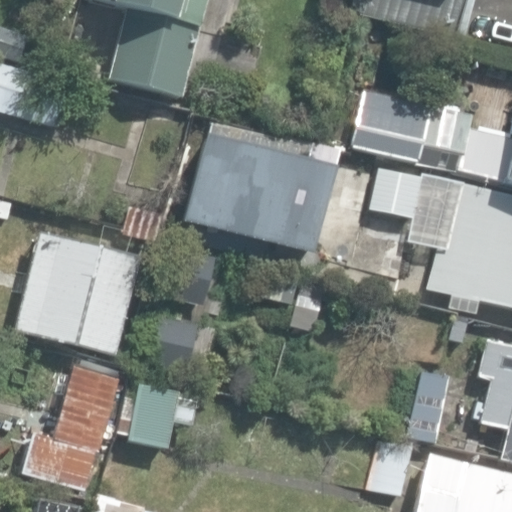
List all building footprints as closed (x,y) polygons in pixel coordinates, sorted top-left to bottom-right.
[(176,100),(202,0),(81,0),(123,11),(104,82),(176,100)] [(344,0),(341,11),(450,40),(460,0),(344,0)] [(0,112),(50,128),(64,80),(54,77),(0,60),(0,112)] [(511,126),(509,139),(466,129),(469,117),(361,91),(347,148),(413,164),(417,149),(453,158),(450,173),(511,187),(511,126)] [(305,149),(209,125),(206,138),(201,136),(179,224),(305,256),(326,170),(302,163),(305,149)] [(408,201),(413,177),(378,169),(373,194),(408,201)] [(511,200),(447,186),(423,290),(447,296),(444,310),(471,316),(474,302),(511,310),(511,200)] [(121,235),(151,242),(157,213),(127,206),(121,235)] [(7,328),(107,357),(136,261),(36,231),(7,328)] [(135,359),(179,368),(194,299),(149,289),(135,359)] [(511,347),(482,341),(473,377),(487,380),(481,405),(474,403),(471,418),(478,420),(477,426),(503,432),(496,463),(511,466),(511,347)] [(16,475),(80,492),(91,451),(95,452),(115,381),(67,369),(49,438),(27,432),(16,475)] [(405,436),(430,441),(443,379),(418,373),(405,436)] [(124,443),(162,451),(168,424),(190,429),(196,399),(136,386),(124,443)] [(366,490),(398,496),(406,445),(374,439),(366,490)] [(511,511),(511,477),(423,456),(409,511),(511,511)] [(90,511),(154,511),(94,497),(90,511)] [(86,511),(88,507),(51,500),(48,511),(86,511)]
